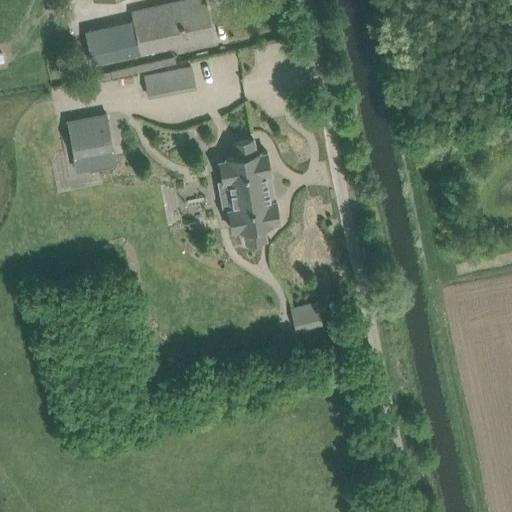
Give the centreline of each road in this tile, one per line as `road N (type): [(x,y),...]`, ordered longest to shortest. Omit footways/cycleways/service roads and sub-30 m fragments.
road 1 (track): [(483,511),(370,0)]
road 2 (unclassified): [(412,511),(309,0)]
